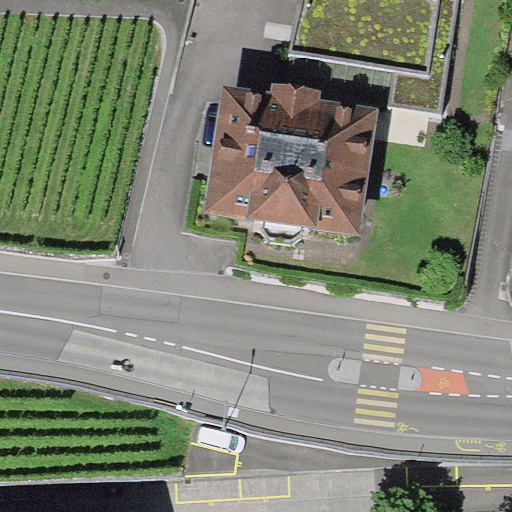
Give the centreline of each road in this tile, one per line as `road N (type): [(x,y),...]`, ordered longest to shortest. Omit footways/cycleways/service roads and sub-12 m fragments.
road 1 (secondary): [(473,377),(0,315)]
road 2 (residential): [(473,377),(511,176)]
